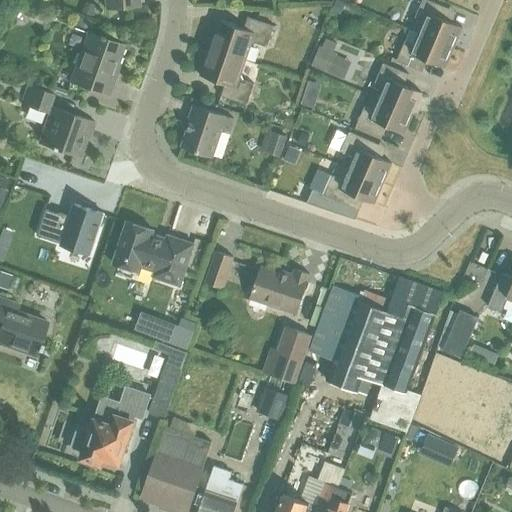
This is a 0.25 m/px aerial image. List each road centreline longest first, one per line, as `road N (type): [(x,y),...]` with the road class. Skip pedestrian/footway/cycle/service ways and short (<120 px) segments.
road 1 (residential): [(449,221),(412,249),(389,252),(176,183),(142,160),(140,124),(172,67),(178,0)]
road 2 (residential): [(449,221),(421,200),(409,175),(495,0)]
